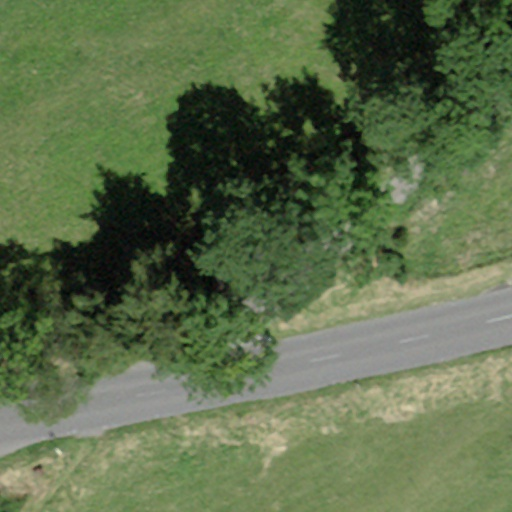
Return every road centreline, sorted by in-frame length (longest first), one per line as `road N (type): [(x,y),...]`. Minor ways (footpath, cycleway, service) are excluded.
road 1 (unclassified): [(511,70),(418,180),(153,391)]
road 2 (secondary): [(511,315),(153,391)]
road 3 (secondary): [(153,391),(0,416)]
